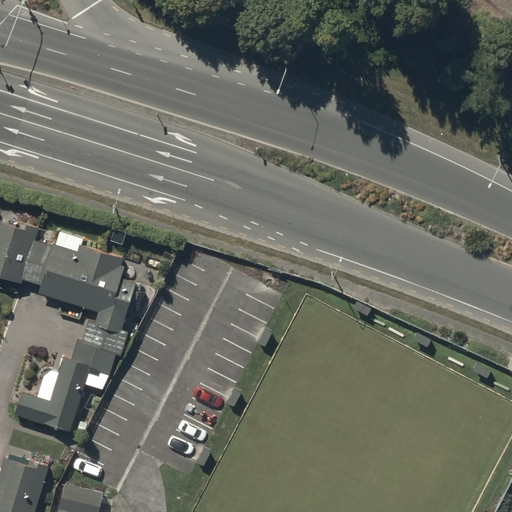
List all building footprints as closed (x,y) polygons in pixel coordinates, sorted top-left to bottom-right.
[(38,238),(42,226),(24,220),(22,226),(0,218),(0,273),(24,281),(25,276),(38,238)] [(48,283),(60,245),(38,238),(25,276),(48,283)] [(81,252),(59,245),(60,245),(48,283),(45,292),(106,310),(102,323),(125,331),(140,282),(122,276),(128,258),(83,244),(81,252)] [(366,310),(368,305),(356,299),(353,303),(366,310)] [(125,331),(102,323),(96,322),(90,341),(120,351),(123,351),(129,332),(125,331)] [(270,329),(265,327),(258,340),(263,343),(270,329)] [(425,342),(427,337),(415,331),(413,336),(425,342)] [(120,351),(90,341),(84,339),(78,359),(94,364),(114,370),(120,351)] [(94,364),(78,359),(68,356),(55,400),(24,391),(17,414),(74,431),(94,364)] [(485,373),(488,368),(475,362),(473,366),(485,373)] [(239,389),(235,387),(227,400),(232,403),(239,389)] [(210,449),(205,446),(197,460),(202,463),(210,449)] [(30,466),(8,459),(2,479),(0,485),(0,509),(9,511),(38,511),(53,465),(32,459),(30,466)] [(100,511),(106,492),(69,483),(62,510),(71,511),(100,511)]
